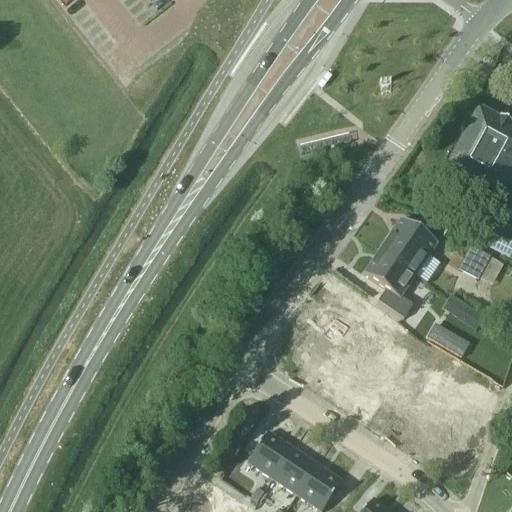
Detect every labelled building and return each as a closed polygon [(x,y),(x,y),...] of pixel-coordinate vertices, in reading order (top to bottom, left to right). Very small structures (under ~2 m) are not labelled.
[(511,129),(478,111),(444,173),(503,205),(511,188),(511,129)] [(494,221),(500,224),(505,216),(498,212),(494,221)] [(394,231),(378,255),(413,278),(414,279),(437,246),(401,222),(394,231)] [(511,244),(491,234),(484,248),(509,260),(511,254),(511,244)] [(470,248),(457,271),(477,282),(490,259),(470,248)] [(363,277),(363,278),(385,293),(377,305),(403,323),(413,308),(400,300),(414,279),(413,278),(378,255),(363,277)] [(334,302),(325,316),(329,319),(324,327),(364,353),(375,335),(398,350),(409,334),(380,313),(372,327),(334,302)] [(454,320),(476,333),(484,320),(463,306),(454,320)] [(358,380),(372,358),(364,353),(324,327),(307,353),(321,362),(324,357),(358,380)] [(420,343),(404,366),(418,376),(434,353),(420,343)] [(380,412),(396,373),(376,365),(360,404),(380,412)] [(454,393),(463,372),(454,368),(445,389),(454,393)] [(480,376),(473,388),(495,400),(502,389),(480,376)] [(414,437),(439,400),(412,381),(387,418),(414,437)] [(484,426),(454,406),(443,421),(448,425),(432,448),(436,451),(434,454),(445,461),(447,458),(462,468),(478,444),(473,441),(484,426)] [(267,436),(246,466),(271,483),(292,452),(267,436)] [(292,452),(271,483),(296,499),(317,469),(292,452)] [(317,469),(296,499),(314,511),(323,511),(341,485),(317,469)] [(249,502),(256,506),(263,496),(256,492),(249,502)] [(383,511),(373,503),(365,511),(383,511)]
